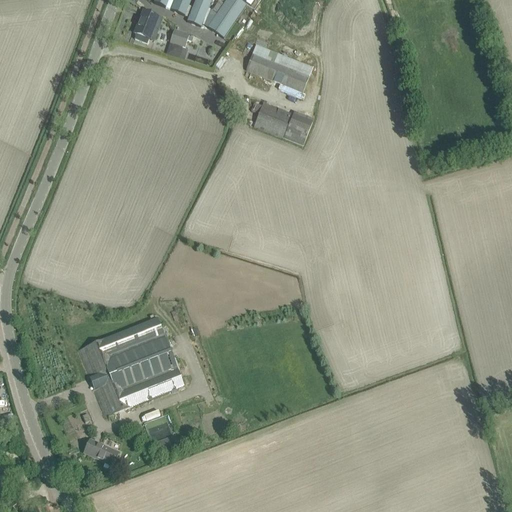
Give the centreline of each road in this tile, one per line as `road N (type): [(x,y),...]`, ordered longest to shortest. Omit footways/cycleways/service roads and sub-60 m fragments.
road 1 (tertiary): [(13,269),(114,0)]
road 2 (tertiary): [(75,511),(34,424),(9,331),(13,269)]
